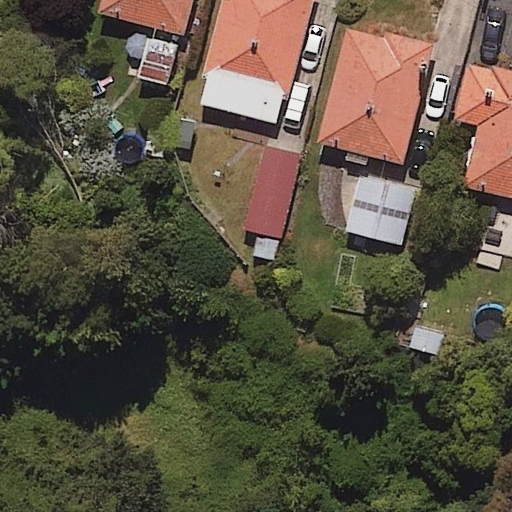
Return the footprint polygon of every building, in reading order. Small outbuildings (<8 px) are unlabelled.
[(106,0),(103,11),(191,35),(200,0),(106,0)] [(214,79),(207,104),(281,124),(288,98),(292,99),(319,0),(228,0),(207,77),(214,79)] [(326,140),(410,162),(442,40),(393,28),(390,37),(356,28),(326,140)] [(182,50),(151,42),(140,82),(171,90),(182,50)] [(500,68),(477,62),(462,118),(487,125),(470,188),(511,198),(511,65),(501,62),(500,68)] [(304,151),(274,141),(260,184),(290,194),(304,151)] [(417,184),(362,171),(348,230),(403,243),(417,184)]
